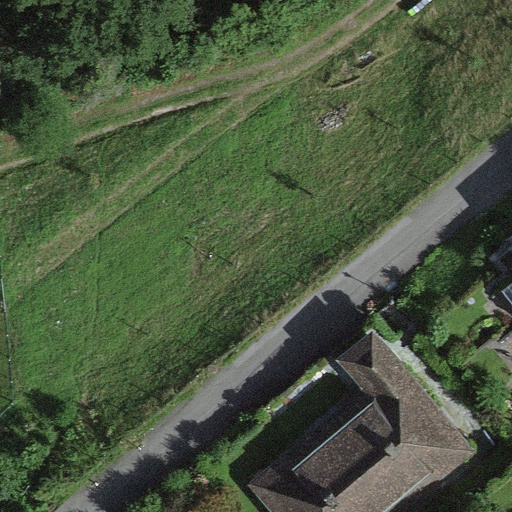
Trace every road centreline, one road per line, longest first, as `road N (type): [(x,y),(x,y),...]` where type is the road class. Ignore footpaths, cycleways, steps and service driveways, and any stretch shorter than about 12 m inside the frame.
road 1 (residential): [(81,511),(511,149)]
road 2 (track): [(380,0),(309,55),(8,153)]
